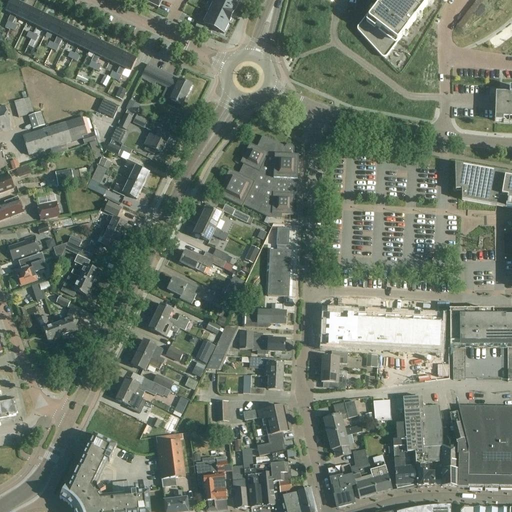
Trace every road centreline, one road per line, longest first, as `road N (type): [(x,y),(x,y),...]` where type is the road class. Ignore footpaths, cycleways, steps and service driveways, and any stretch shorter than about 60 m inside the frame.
road 1 (secondary): [(70,417),(209,140)]
road 2 (residential): [(511,387),(300,399)]
road 3 (residential): [(511,301),(309,291)]
road 4 (residential): [(309,291),(319,110)]
road 5 (unclassified): [(229,66),(96,0)]
road 6 (residential): [(446,137),(447,25),(462,0)]
road 7 (unclassified): [(446,137),(319,110)]
